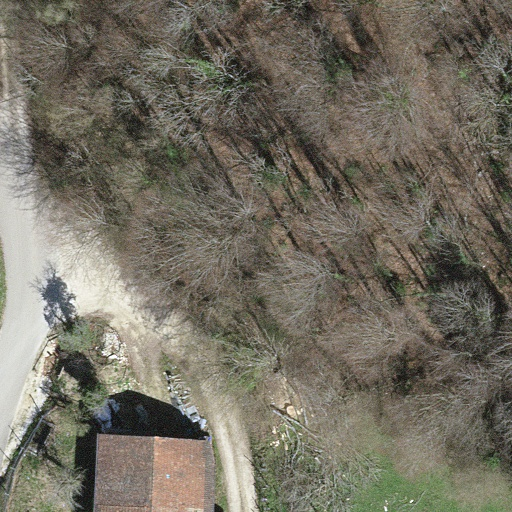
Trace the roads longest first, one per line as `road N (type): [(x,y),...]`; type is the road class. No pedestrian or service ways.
road 1 (track): [(0,156),(29,260),(22,324),(0,384)]
road 2 (track): [(10,182),(13,100),(0,0)]
